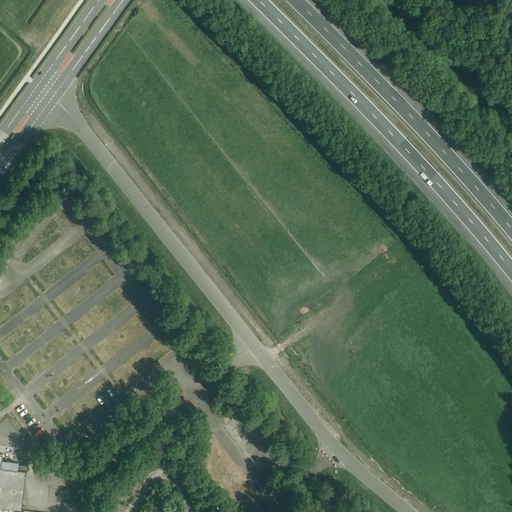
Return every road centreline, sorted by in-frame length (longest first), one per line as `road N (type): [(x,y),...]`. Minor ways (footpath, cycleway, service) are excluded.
road 1 (unclassified): [(52,98),(336,450),(407,511)]
road 2 (motorway): [(256,0),(511,272)]
road 3 (motorway): [(511,231),(294,0)]
road 4 (tertiary): [(52,98),(123,0)]
